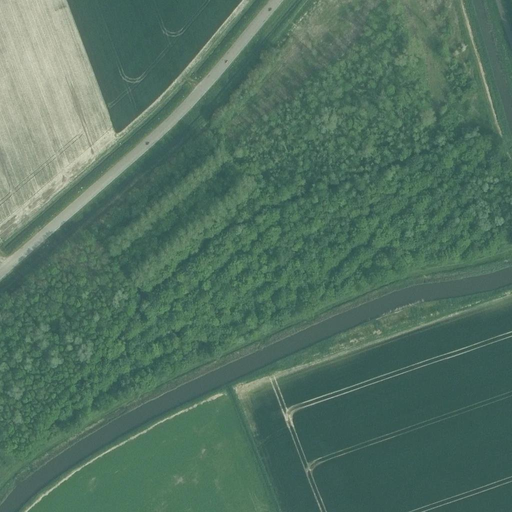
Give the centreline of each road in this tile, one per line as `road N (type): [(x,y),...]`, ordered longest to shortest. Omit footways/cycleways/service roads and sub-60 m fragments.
road 1 (track): [(511,251),(356,293),(96,418),(0,484)]
road 2 (track): [(145,292),(266,211),(497,127),(463,0)]
road 3 (unclassified): [(0,272),(177,115),(276,0)]
road 4 (track): [(0,478),(83,388),(145,292),(203,354)]
